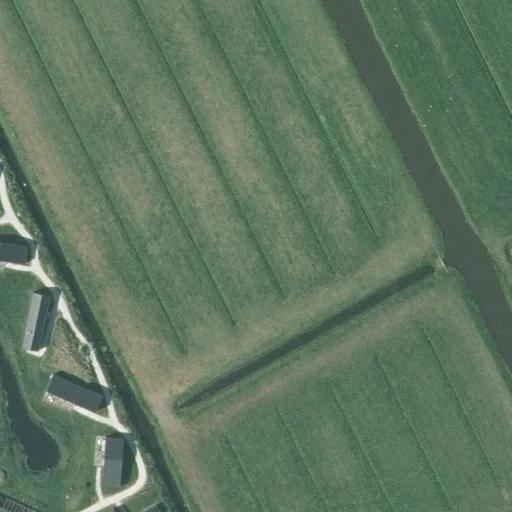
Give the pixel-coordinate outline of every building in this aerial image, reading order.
[(0,241),(0,259),(26,264),(29,246),(0,241)] [(33,292),(23,340),(40,343),(50,296),(33,292)] [(53,374),(46,390),(96,412),(103,395),(53,374)] [(106,438),(102,484),(120,486),(124,440),(106,438)] [(165,511),(161,503),(145,511),(165,511)]
